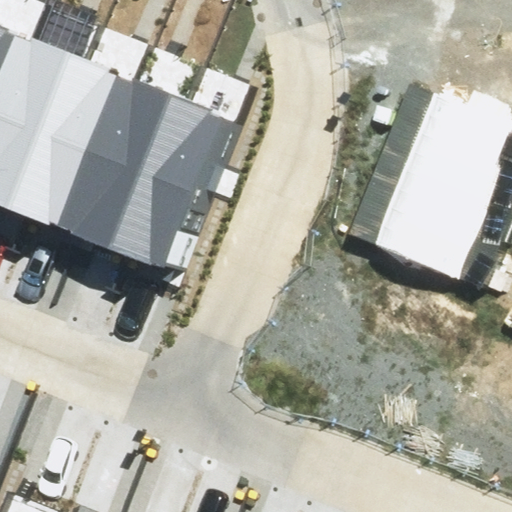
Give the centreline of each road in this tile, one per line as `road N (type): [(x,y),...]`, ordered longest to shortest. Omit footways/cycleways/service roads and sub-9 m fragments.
road 1 (residential): [(293,0),(310,78),(306,123),(197,411)]
road 2 (residential): [(197,411),(452,511)]
road 3 (residential): [(0,333),(197,411)]
